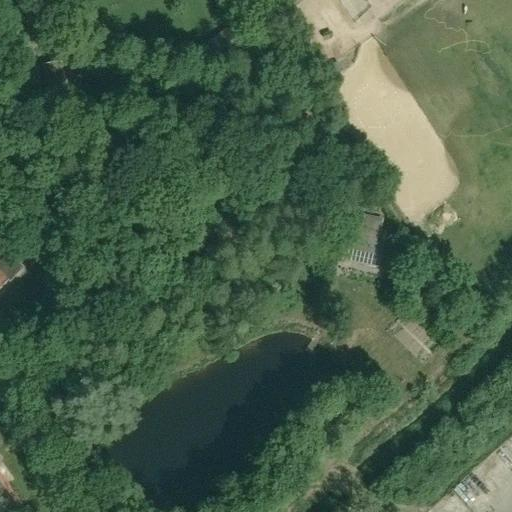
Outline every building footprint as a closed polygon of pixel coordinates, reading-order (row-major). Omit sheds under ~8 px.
[(290,0),(313,41),(354,18),(343,0),(290,0)] [(79,118),(77,97),(73,63),(41,66),(46,120),(79,118)] [(350,225),(342,262),(377,269),(385,233),(380,232),(382,220),(364,216),(361,228),(350,225)] [(0,289),(9,280),(0,270),(0,289)] [(0,511),(21,511),(0,481),(0,452),(7,448),(0,437),(0,511)]
